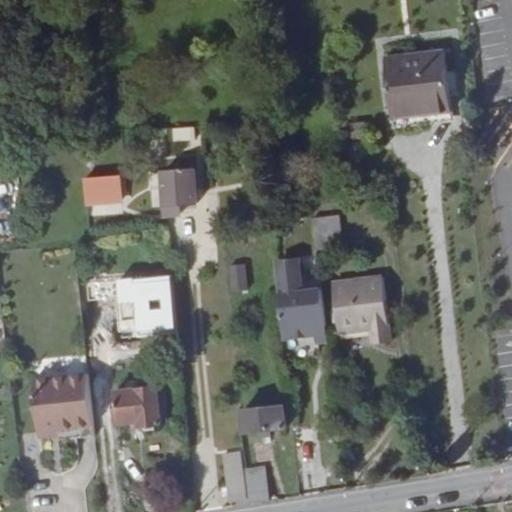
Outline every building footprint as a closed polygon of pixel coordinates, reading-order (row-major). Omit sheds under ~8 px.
[(409,51),(416,109),(451,105),(443,48),(409,51)] [(393,111),(416,109),(409,51),(386,54),(393,111)] [(172,129),(172,141),(193,141),(193,129),(172,129)] [(194,199),(191,165),(138,169),(140,202),(163,201),(163,205),(186,203),(186,200),(194,199)] [(118,205),(116,182),(82,185),(84,208),(118,205)] [(315,248),(341,247),(339,216),(314,217),(315,248)] [(311,241),(308,218),(298,220),(301,242),(311,241)] [(302,290),(297,259),(278,262),(286,332),(314,329),(310,295),(288,297),(288,291),(302,290)] [(230,291),(246,291),(246,265),(229,266),(230,291)] [(172,278),(123,277),(122,294),(172,295),(172,278)] [(389,311),(338,317),(344,366),(378,363),(380,376),(398,374),(389,311)] [(111,380),(105,325),(89,327),(94,381),(111,380)] [(38,430),(93,424),(88,372),(32,378),(38,430)] [(158,389),(157,380),(131,383),(133,401),(114,404),(116,420),(135,418),(136,425),(163,422),(161,408),(167,408),(165,388),(158,389)] [(282,425),(280,402),(243,407),(245,429),(282,425)] [(244,497),(238,449),(223,451),(228,498),(244,497)] [(250,501),(266,498),(263,466),(246,468),(250,501)]
